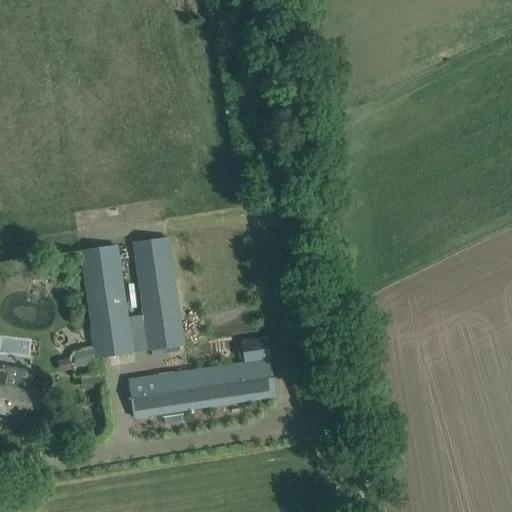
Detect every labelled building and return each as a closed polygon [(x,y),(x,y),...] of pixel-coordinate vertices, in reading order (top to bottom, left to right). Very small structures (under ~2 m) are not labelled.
[(184,346),(173,273),(168,240),(132,245),(148,351),(184,346)] [(80,253),(83,273),(96,359),(132,354),(116,247),(80,253)] [(275,397),(273,382),(267,338),(241,342),(244,364),(128,381),(133,418),(275,397)] [(104,375),(83,376),(84,387),(104,386),(104,375)] [(7,382),(0,380),(0,413),(38,419),(42,393),(6,387),(7,382)]
